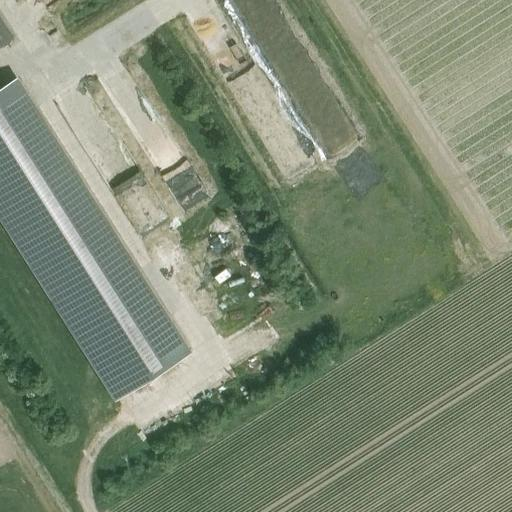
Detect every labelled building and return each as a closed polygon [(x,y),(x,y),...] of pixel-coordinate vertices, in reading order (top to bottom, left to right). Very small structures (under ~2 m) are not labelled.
[(261,19),(279,46),(305,28),(287,2),(261,19)] [(0,44),(13,37),(0,17),(0,44)] [(298,92),(329,83),(317,39),(285,49),(298,92)] [(225,62),(266,106),(286,87),(245,44),(225,62)] [(14,79),(0,88),(0,209),(118,396),(187,352),(14,79)] [(162,174),(175,166),(167,154),(182,145),(171,126),(143,143),(162,174)]
